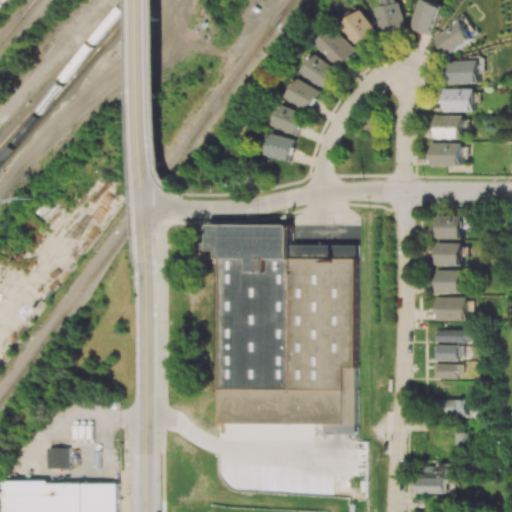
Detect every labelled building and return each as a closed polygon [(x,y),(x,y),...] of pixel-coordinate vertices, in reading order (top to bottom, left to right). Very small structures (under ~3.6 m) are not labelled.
[(443,5),(427,0),(419,0),(411,28),(433,35),(443,5)] [(384,32),(406,28),(401,3),(379,7),(384,32)] [(381,39),(365,11),(346,21),(362,50),(381,39)] [(474,40),(462,20),(436,36),(448,55),(474,40)] [(322,45),(343,67),(359,52),(338,29),(322,45)] [(305,71),(326,88),(340,70),(319,53),(305,71)] [(481,83),(480,60),(449,61),(450,84),(481,83)] [(310,111),(322,91),(300,78),(289,98),(310,111)] [(476,112),(476,88),(445,88),(445,112),(476,112)] [(307,113),(284,105),(276,127),(299,135),(307,113)] [(464,116),(433,115),(433,138),(463,139),(464,116)] [(291,162),(297,139),(273,133),(267,155),(291,162)] [(464,142),(432,142),(432,165),(463,166),(464,142)] [(463,215),(438,215),(439,239),(463,238),(463,215)] [(359,245),(292,244),(293,225),(210,224),(210,250),(219,251),(218,423),(325,424),(325,433),(358,433),(359,245)] [(463,243),(439,243),(439,265),(463,265),(463,243)] [(463,269),(438,270),(439,293),(463,292),(463,269)] [(469,297),(438,297),(438,320),(469,319),(469,297)] [(440,341),(477,342),(477,330),(440,329),(440,341)] [(464,345),(439,345),(439,360),(463,360),(464,345)] [(436,378),(466,378),(466,364),(437,363),(436,378)] [(468,382),(439,381),(438,394),(467,395),(468,382)] [(439,399),(439,416),(468,417),(469,400),(439,399)] [(472,419),(482,419),(481,408),(471,408),(472,419)] [(469,433),(456,433),(456,448),(469,448),(469,433)] [(52,468),(73,468),(73,447),(52,448),(52,468)] [(457,464),(422,464),(423,477),(457,476),(457,464)] [(417,493),(454,494),(455,478),(417,477),(417,493)] [(8,478),(53,478),(53,481),(122,481),(122,511),(4,511),(8,511),(8,478)]
